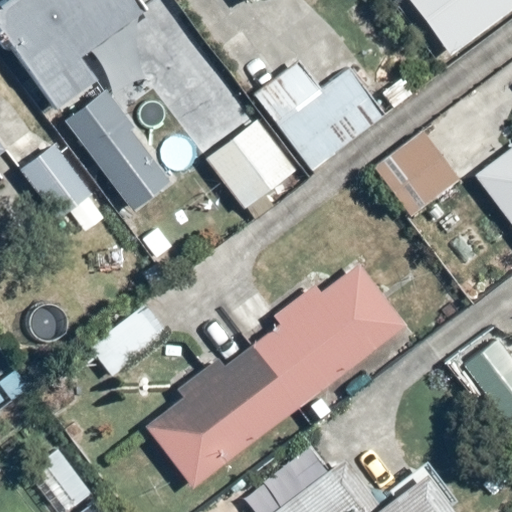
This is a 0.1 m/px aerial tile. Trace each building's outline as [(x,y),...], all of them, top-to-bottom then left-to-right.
[(0,0),(0,34),(55,109),(93,79),(75,54),(137,9),(130,0),(0,0)] [(377,113),(319,40),(251,94),(309,167),(377,113)] [(98,85),(59,115),(129,209),(168,180),(98,85)] [(291,169),(253,118),(203,155),(241,206),(291,169)] [(457,177),(416,123),(365,162),(406,216),(457,177)] [(16,164),(60,222),(68,217),(82,235),(108,214),(50,138),(16,164)] [(511,142),(471,174),(511,228),(511,142)] [(246,340),(295,405),(402,324),(353,259),(246,340)] [(144,300),(86,342),(109,374),(167,332),(144,300)] [(511,437),(511,364),(491,337),(454,364),(510,438),(511,437)] [(295,405),(246,340),(140,420),(189,485),(295,405)] [(103,511),(55,447),(23,471),(53,511),(103,511)] [(452,511),(415,465),(376,498),(343,457),(268,511),(452,511)]
